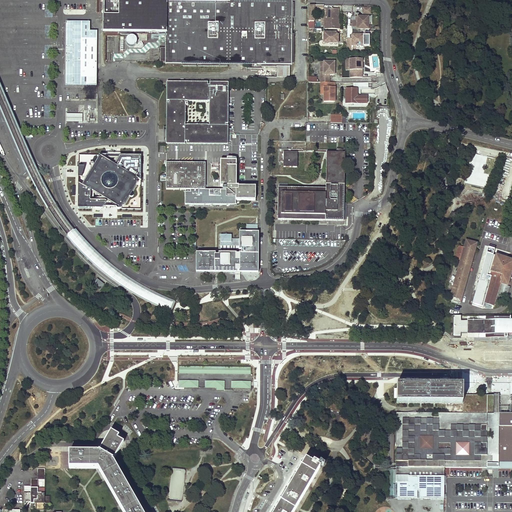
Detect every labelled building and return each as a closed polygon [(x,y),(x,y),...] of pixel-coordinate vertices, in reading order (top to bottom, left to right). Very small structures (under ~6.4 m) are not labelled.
[(104,0),(105,30),(118,30),(118,32),(167,33),(167,48),(167,62),(182,62),(182,66),(195,66),(195,62),(198,62),(198,66),(227,66),(227,63),(261,63),(261,66),(276,66),(289,66),(289,63),(293,63),(293,35),(290,34),(290,17),(293,17),(293,0),(104,0)] [(338,9),(324,9),(324,29),(340,29),(340,24),(337,24),(337,18),(338,18),(338,9)] [(369,24),(369,17),(358,17),(358,21),(356,21),(356,27),(356,30),(369,30),(370,24),(369,24)] [(96,85),(96,31),(89,31),(89,24),(66,23),(66,63),(66,84),(96,85)] [(338,33),(324,33),(323,42),(329,42),(329,44),(338,44),(338,33)] [(132,35),(128,37),(132,44),(136,42),(132,35)] [(357,36),(352,36),(352,39),(347,39),(347,54),(351,54),(351,50),(352,46),(363,47),(369,47),(369,36),(360,36),(360,37),(357,37),(357,36)] [(167,62),(167,48),(159,47),(159,62),(167,62)] [(350,78),(362,78),(362,59),(349,59),(349,71),(350,78)] [(323,73),(320,73),(320,83),(329,83),(329,75),(334,75),(334,71),(333,71),(333,68),(334,68),(334,62),(323,62),(323,73)] [(289,66),(276,66),(276,77),(289,77),(289,66)] [(166,82),(165,144),(228,145),(229,83),(166,82)] [(329,83),(320,83),(320,88),(323,88),(323,95),(323,103),(334,103),(334,94),(335,94),(335,83),(329,83)] [(357,90),(346,90),(346,104),(367,104),(367,97),(361,97),(357,94),(357,90)] [(278,149),(278,162),(283,162),(283,167),(297,167),(297,152),(288,152),(288,149),(278,149)] [(278,187),(277,216),(276,216),(276,217),(277,217),(277,220),(343,221),(345,152),(336,152),(326,152),(325,188),(278,187)] [(117,209),(141,209),(141,155),(119,155),(99,155),(78,154),(78,165),(78,171),(78,182),(78,185),(78,208),(102,209),(104,205),(108,200),(114,204),(115,206),(117,209)] [(166,176),(165,190),(184,190),(184,205),(227,205),(227,203),(235,203),(235,200),(255,200),(255,186),(238,186),(238,185),(236,185),(236,158),(227,157),(227,160),(220,160),(220,186),(226,186),(226,189),(205,190),(205,163),(166,163),(166,176)] [(503,212),(505,205),(498,203),(496,210),(503,212)] [(485,232),(487,223),(480,221),(478,230),(485,232)] [(83,240),(75,230),(72,231),(68,234),(68,237),(70,239),(76,246),(85,255),(91,262),(102,270),(107,275),(118,283),(135,293),(153,303),(170,310),(173,302),(149,291),(131,279),(115,269),(99,255),(83,240)] [(258,272),(258,232),(239,232),(239,249),(241,249),(241,252),(239,252),(239,259),(236,259),(236,253),(218,252),(218,255),(215,255),(215,253),(196,252),(196,272),(235,272),(240,272),(258,272)] [(460,263),(450,298),(462,302),(478,244),(466,241),(464,248),(458,246),(454,262),(460,263)] [(472,306),(482,309),(484,305),(495,309),(501,287),(508,289),(511,276),(511,261),(486,253),(481,270),(483,270),(472,306)] [(97,279),(93,285),(100,290),(104,285),(97,279)] [(477,315),(477,320),(467,320),(467,334),(476,334),(476,337),(507,338),(507,334),(508,334),(511,334),(511,319),(511,315),(477,315)] [(251,367),(179,366),(179,373),(251,374),(251,367)] [(225,380),(205,380),(205,387),(216,388),(216,389),(225,389),(225,380)] [(396,385),(396,403),(461,404),(462,385),(396,385)] [(395,460),(395,467),(408,468),(444,468),(450,468),(495,469),(498,469),(498,413),(499,395),(496,395),(494,395),(487,395),(463,395),(463,412),(463,413),(396,413),(395,447),(395,460)] [(511,395),(509,395),(509,413),(498,413),(498,469),(511,468),(511,395)] [(142,511),(113,461),(113,460),(124,442),(117,438),(119,435),(111,431),(99,452),(98,452),(69,452),(69,469),(70,469),(99,469),(123,511),(142,511)] [(292,511),(319,468),(310,462),(305,459),(273,511),(292,511)] [(311,460),(310,462),(319,468),(322,469),(324,465),(321,463),(320,465),(318,464),(311,460)] [(443,499),(444,468),(408,468),(395,467),(395,499),(416,499),(416,491),(419,491),(419,499),(443,499)] [(171,468),(169,499),(183,500),(185,469),(171,468)] [(31,493),(24,493),(24,501),(31,502),(30,503),(33,503),(34,503),(34,500),(38,500),(38,496),(41,496),(41,493),(38,493),(38,488),(31,488),(31,493)] [(36,503),(36,510),(44,510),(44,504),(49,504),(50,497),(44,497),(45,493),(41,493),(41,496),(38,496),(38,500),(34,500),(34,503),(36,503)]
